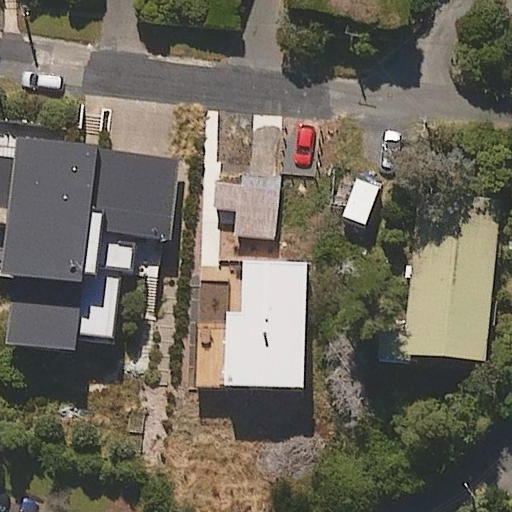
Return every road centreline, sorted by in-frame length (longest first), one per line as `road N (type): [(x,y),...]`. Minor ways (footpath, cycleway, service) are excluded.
road 1 (residential): [(511,135),(0,77)]
road 2 (residential): [(400,511),(511,430)]
